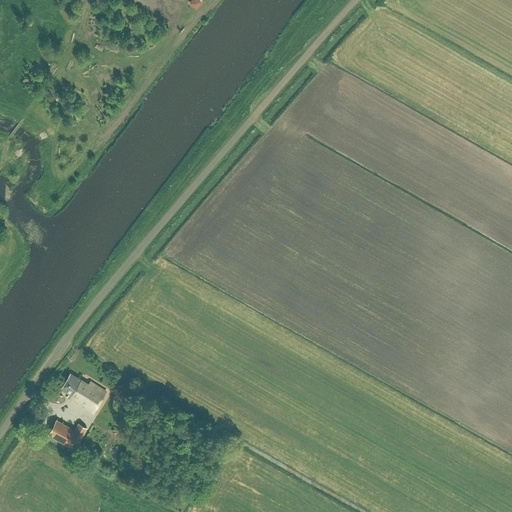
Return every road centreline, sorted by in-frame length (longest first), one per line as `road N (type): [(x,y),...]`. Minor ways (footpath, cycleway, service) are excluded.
road 1 (residential): [(0,436),(123,270),(358,0)]
road 2 (track): [(214,0),(58,205)]
